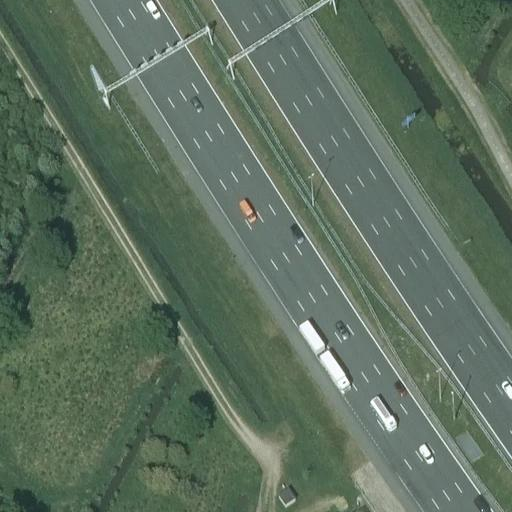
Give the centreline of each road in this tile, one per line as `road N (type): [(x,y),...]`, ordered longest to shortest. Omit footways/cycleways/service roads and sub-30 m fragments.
road 1 (motorway): [(119,0),(456,511)]
road 2 (track): [(0,44),(236,426),(273,465),(265,511)]
road 3 (motorway): [(511,404),(244,0)]
